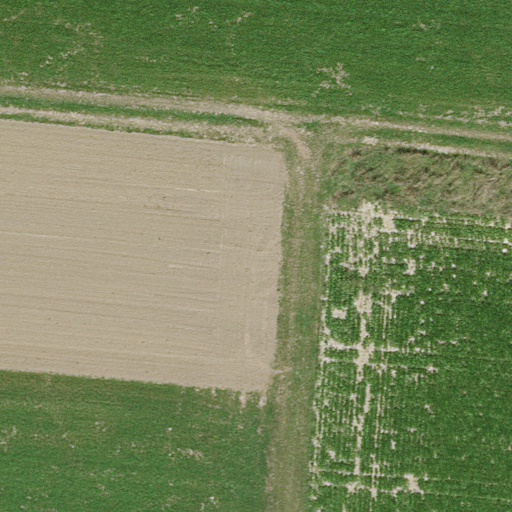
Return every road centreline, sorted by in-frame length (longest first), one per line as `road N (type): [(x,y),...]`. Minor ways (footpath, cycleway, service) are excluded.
road 1 (track): [(0,100),(331,133),(290,207),(266,511)]
road 2 (track): [(331,133),(511,148)]
